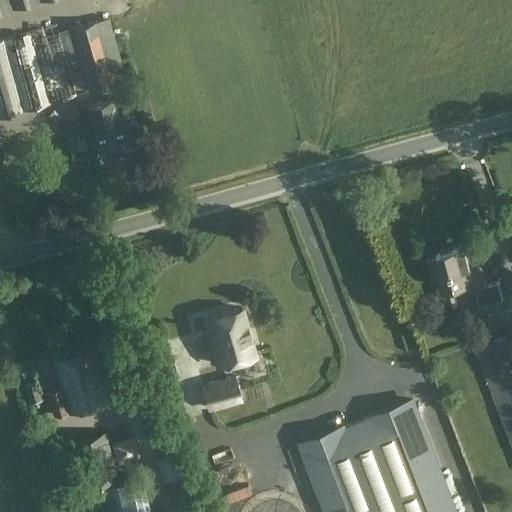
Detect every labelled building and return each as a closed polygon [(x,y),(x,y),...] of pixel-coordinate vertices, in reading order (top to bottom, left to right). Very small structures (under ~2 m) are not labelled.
[(0,0),(0,12),(43,0),(0,0)] [(0,116),(116,84),(112,69),(123,65),(109,16),(60,30),(57,23),(0,38),(0,116)] [(113,97),(88,104),(94,124),(93,124),(100,152),(102,152),(104,160),(132,152),(130,144),(133,143),(132,142),(141,139),(136,121),(128,123),(125,114),(118,116),(113,97)] [(445,289),(466,283),(468,292),(489,286),(483,265),(474,267),(468,246),(435,255),(436,258),(427,260),(432,278),(441,276),(445,289)] [(254,354),(241,308),(208,317),(213,335),(209,336),(217,365),(254,354)] [(511,449),(511,332),(473,347),(511,449)] [(53,415),(67,412),(110,401),(97,348),(54,359),(61,388),(47,391),(53,415)] [(202,385),(208,408),(239,400),(233,377),(202,385)] [(24,386),(29,404),(43,400),(38,382),(24,386)] [(132,395),(147,437),(173,428),(159,386),(132,395)] [(459,511),(414,396),(366,414),(367,417),(346,425),(345,422),(297,441),(324,511),(459,511)] [(106,432),(71,439),(82,487),(117,479),(106,432)] [(111,440),(117,464),(140,458),(135,435),(111,440)] [(182,449),(156,457),(164,483),(191,474),(182,449)] [(111,484),(117,511),(127,511),(148,507),(144,490),(141,477),(111,484)]
